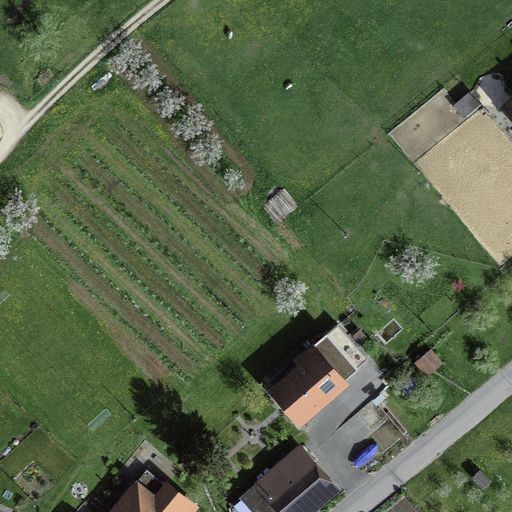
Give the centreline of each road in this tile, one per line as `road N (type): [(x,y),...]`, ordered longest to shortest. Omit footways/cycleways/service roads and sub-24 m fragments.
road 1 (track): [(0,154),(180,0)]
road 2 (residential): [(511,378),(349,511)]
